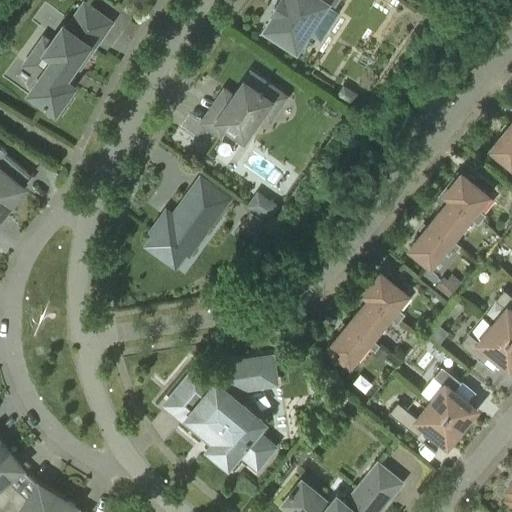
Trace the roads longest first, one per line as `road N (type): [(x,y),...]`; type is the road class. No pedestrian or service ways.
road 1 (residential): [(511,46),(311,294),(289,305),(81,339)]
road 2 (residential): [(125,455),(94,461),(55,434),(14,360),(11,314),(23,266),(63,212),(90,214)]
road 3 (residential): [(90,214),(128,121),(202,0)]
road 4 (residential): [(81,339),(77,292),(90,214)]
road 5 (residential): [(125,455),(97,399),(81,339)]
